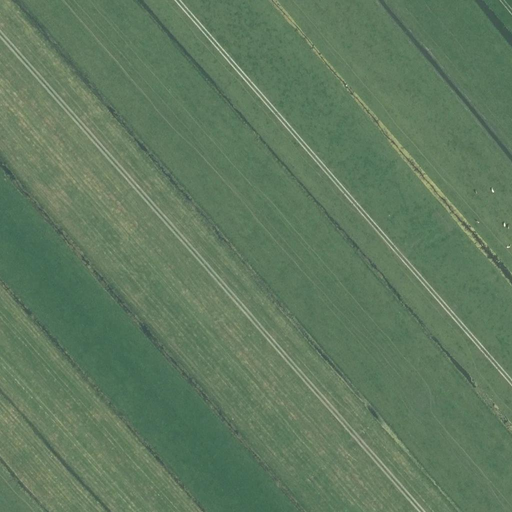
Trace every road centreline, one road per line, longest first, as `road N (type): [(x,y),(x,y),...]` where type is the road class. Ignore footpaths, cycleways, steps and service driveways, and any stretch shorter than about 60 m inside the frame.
road 1 (track): [(421,511),(0,33)]
road 2 (track): [(511,380),(177,0)]
